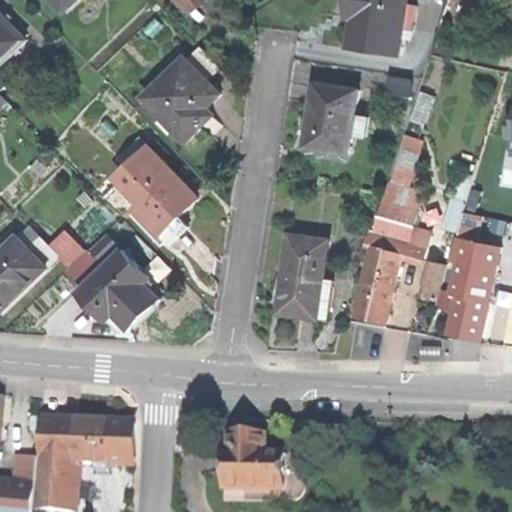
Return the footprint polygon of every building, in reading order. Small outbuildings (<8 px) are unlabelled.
[(181,0),(193,15),(209,3),(206,0),(181,0)] [(351,0),(349,18),(356,19),(352,47),(368,49),(401,54),(405,28),(408,4),(409,0),(351,0)] [(0,57),(4,62),(31,37),(0,3),(0,57)] [(419,5),(408,4),(405,28),(416,29),(419,5)] [(147,96),(188,139),(205,123),(198,116),(208,107),(222,93),(188,57),(147,96)] [(311,116),(307,147),(351,154),(353,136),(368,138),(371,116),(357,114),(361,90),(316,83),(311,116)] [(0,87),(0,107),(10,98),(0,87)] [(215,114),(208,107),(198,116),(205,123),(210,119),(215,114)] [(123,156),(132,165),(152,146),(143,137),(123,156)] [(146,216),(163,233),(182,215),(190,208),(201,197),(152,146),(132,165),(120,178),(152,211),(146,216)] [(387,201),(378,226),(408,234),(418,208),(387,201)] [(466,210),(457,239),(488,245),(490,236),(493,223),(494,218),(494,216),(466,210)] [(193,225),(182,215),(163,233),(173,244),(193,225)] [(374,246),(372,254),(401,260),(402,254),(409,256),(413,236),(408,234),(378,226),(374,225),(368,245),(374,246)] [(34,226),(22,237),(40,256),(52,244),(34,226)] [(419,231),(413,257),(427,260),(433,235),(419,231)] [(69,232),(54,247),(62,255),(72,265),(87,250),(69,232)] [(0,310),(2,313),(50,266),(40,256),(22,237),(20,235),(0,254),(0,310)] [(292,235),(281,312),(302,315),(320,317),(325,277),(330,240),(292,235)] [(96,250),(106,261),(121,247),(111,236),(96,250)] [(490,236),(488,245),(502,248),(504,239),(490,236)] [(451,259),(461,261),(461,259),(497,267),(502,248),(488,245),(457,239),(455,247),(451,258),(451,259)] [(438,254),(451,258),(455,247),(441,243),(438,254)] [(52,244),(40,256),(50,266),(62,255),(54,247),(52,244)] [(126,249),(81,293),(95,307),(109,321),(117,313),(132,329),(164,298),(148,282),(154,277),(126,249)] [(372,319),(387,322),(401,260),(372,254),(358,315),(372,319)] [(454,292),(459,293),(490,300),(497,267),(461,259),(461,261),(454,292)] [(429,275),(424,295),(438,299),(447,265),(436,262),(432,276),(429,275)] [(335,279),(325,277),(320,317),(330,319),(335,279)] [(459,293),(451,332),(465,335),(481,339),(490,300),(459,293)] [(45,420),(44,463),(78,463),(78,421),(45,420)] [(78,421),(78,463),(135,466),(136,445),(137,424),(78,421)] [(249,435),(230,435),(230,454),(225,454),(224,489),(285,490),(285,454),(266,454),(266,435),(249,435)] [(297,454),(285,454),(285,490),(224,489),(224,500),(294,501),(299,499),(303,495),(305,491),(305,485),(304,480),(300,476),(296,474),(297,454)] [(75,511),(78,463),(44,463),(42,463),(39,490),(37,511),(75,511)] [(0,511),(37,511),(39,490),(0,485),(0,511)]
